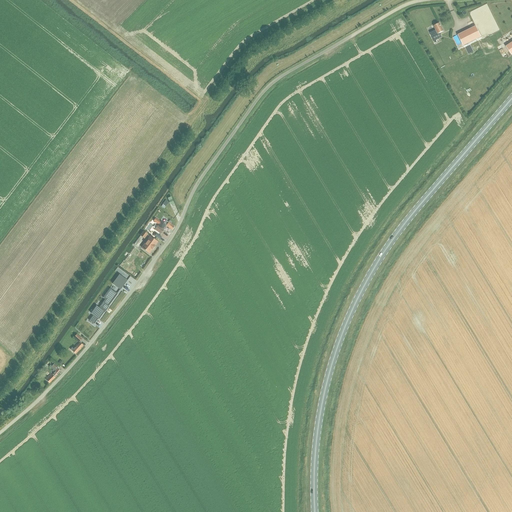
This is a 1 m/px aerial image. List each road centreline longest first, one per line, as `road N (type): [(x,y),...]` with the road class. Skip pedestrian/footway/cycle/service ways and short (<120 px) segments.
road 1 (unclassified): [(0,434),(44,396),(147,271),(260,94),(422,0)]
road 2 (secondary): [(314,511),(325,387),(363,286),(389,240),(511,97)]
